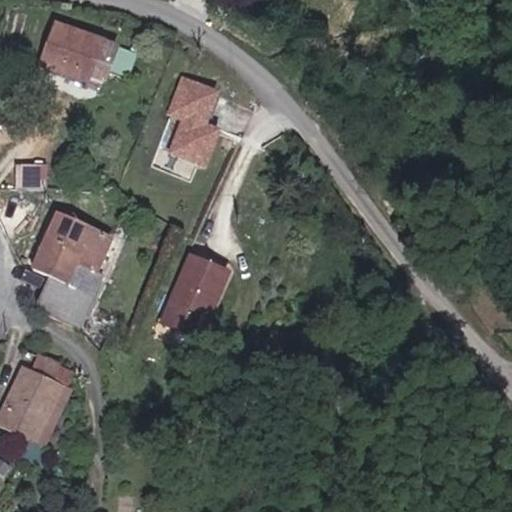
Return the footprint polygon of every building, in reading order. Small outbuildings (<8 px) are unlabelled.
[(98,49),(59,29),(41,62),(83,76),(98,49)] [(83,76),(41,62),(39,66),(77,86),(83,76)] [(168,120),(182,125),(171,156),(207,169),(220,132),(203,126),(213,99),(180,87),(168,120)] [(82,251),(68,284),(52,277),(36,311),(79,331),(114,255),(102,250),(106,239),(59,217),(50,237),(82,251)] [(35,268),(52,277),(68,284),(82,251),(50,237),(35,268)] [(230,279),(194,263),(170,315),(204,332),(230,279)] [(192,360),(202,337),(204,332),(170,315),(167,321),(163,329),(169,332),(163,348),(192,360)] [(59,388),(26,372),(0,418),(0,427),(21,438),(32,418),(41,423),(59,388)] [(31,443),(41,423),(32,418),(21,438),(31,443)]
